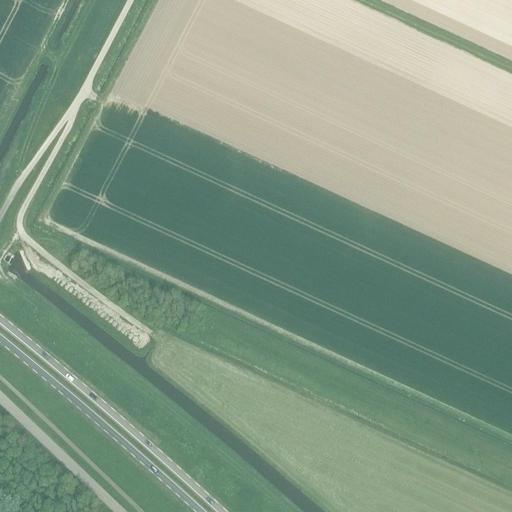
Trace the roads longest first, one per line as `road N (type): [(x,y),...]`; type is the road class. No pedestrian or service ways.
road 1 (track): [(139,326),(163,321),(223,338),(511,468)]
road 2 (primary): [(223,511),(0,320)]
road 3 (primary): [(0,338),(200,511)]
road 4 (track): [(130,0),(18,223)]
road 5 (track): [(14,188),(50,85),(94,0)]
road 6 (unclassified): [(118,511),(0,398)]
road 7 (track): [(139,326),(18,223)]
